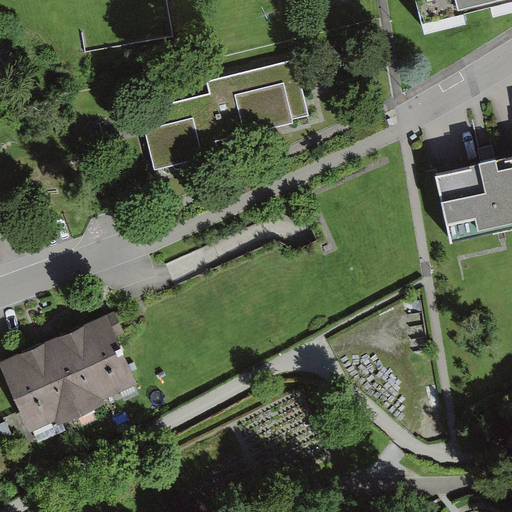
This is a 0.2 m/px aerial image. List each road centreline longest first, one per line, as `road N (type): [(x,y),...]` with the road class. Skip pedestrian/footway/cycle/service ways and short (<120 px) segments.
road 1 (track): [(511,430),(473,453),(436,454),(333,375),(280,362),(14,511)]
road 2 (residential): [(0,293),(149,246)]
road 3 (residential): [(511,61),(404,129)]
